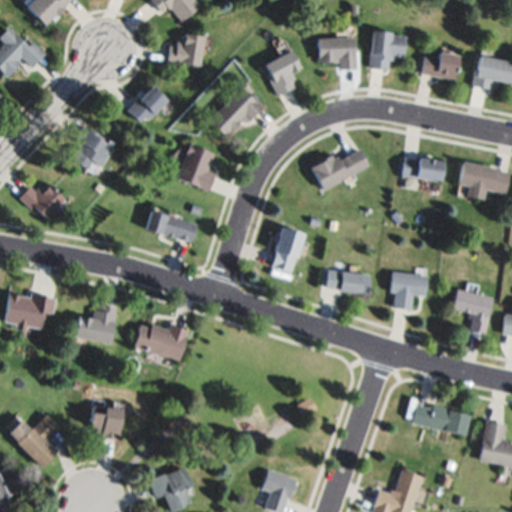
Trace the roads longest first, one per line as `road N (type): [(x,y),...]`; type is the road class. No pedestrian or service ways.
road 1 (residential): [(511,381),(129,267),(0,244)]
road 2 (residential): [(219,295),(256,179),(307,124),(349,109),(386,108),(511,133)]
road 3 (residential): [(389,349),(332,511)]
road 4 (residential): [(0,162),(101,49)]
